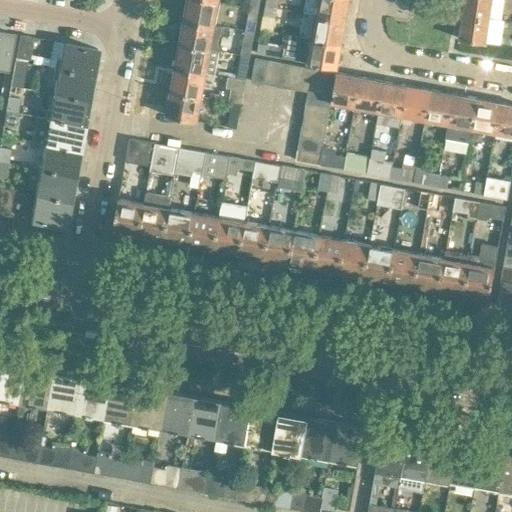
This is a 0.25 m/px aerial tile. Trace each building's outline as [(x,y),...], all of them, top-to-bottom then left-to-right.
[(219,3),(204,0),(187,0),(184,20),(214,26),(219,3)] [(250,0),(249,8),(258,10),(260,0),(250,0)] [(266,0),(265,7),(276,9),(277,0),(266,0)] [(309,0),(307,14),(346,21),(349,0),(309,0)] [(505,0),(464,0),(463,16),(502,22),(505,0)] [(274,20),(276,9),(265,7),(263,18),(274,20)] [(254,34),(258,10),(249,8),(244,32),(254,34)] [(307,14),(303,37),(342,44),(346,21),(307,14)] [(463,16),(459,38),(486,42),(488,28),(501,30),(502,22),(463,16)] [(223,28),(214,26),(184,20),(179,44),(210,49),(219,51),(223,28)] [(0,30),(0,68),(5,70),(12,33),(0,30)] [(20,34),(16,57),(30,59),(34,37),(20,34)] [(285,46),(283,57),(337,67),(342,44),(303,37),(287,35),(285,46)] [(58,57),(56,67),(93,73),(97,48),(63,42),(60,57),(58,57)] [(259,42),(257,53),(283,57),(285,46),(259,42)] [(242,43),(240,55),(250,57),(252,45),(242,43)] [(210,49),(179,44),(175,67),(206,73),(210,49)] [(240,55),(236,78),(246,80),(250,57),(240,55)] [(256,58),(252,81),(264,83),(268,60),(256,58)] [(28,62),(15,60),(13,74),(26,76),(28,62)] [(268,60),(264,83),(275,85),(279,62),(268,60)] [(279,62),(275,85),(287,87),(291,64),(279,62)] [(298,89),(302,66),(291,64),(287,87),(298,89)] [(53,92),(88,99),(92,73),(56,67),(55,66),(54,76),(56,77),(53,92)] [(302,66),(298,89),(309,91),(310,89),(333,94),(337,72),(302,66)] [(206,73),(175,67),(171,92),(201,98),(206,73)] [(333,94),(331,102),(356,107),(362,77),(337,72),(333,94)] [(228,77),(226,87),(230,88),(228,102),(233,103),(241,105),(246,80),(236,78),(228,77)] [(362,77),(356,107),(380,111),(386,81),(362,77)] [(381,111),(378,123),(401,128),(404,116),(409,85),(386,81),(381,111)] [(409,85),(404,116),(427,120),(433,90),(409,85)] [(309,91),(307,102),(330,106),(331,102),(333,94),(310,89),(309,91)] [(433,90),(427,120),(450,124),(456,94),(433,90)] [(49,106),(47,117),(83,123),(88,99),(53,92),(51,106),(49,106)] [(201,98),(171,92),(166,115),(197,121),(201,98)] [(474,128),(480,98),(456,94),(450,124),(447,141),(471,145),(474,129),(474,128)] [(9,95),(6,109),(19,112),(22,97),(9,95)] [(480,98),(474,128),(497,132),(503,102),(480,98)] [(307,102),(305,113),(328,117),(330,106),(307,102)] [(511,103),(503,102),(497,132),(511,135),(511,103)] [(233,103),(231,115),(239,117),(241,105),(233,103)] [(19,112),(6,109),(4,123),(17,126),(19,112)] [(305,113),(303,125),(326,129),(328,117),(305,113)] [(83,123),(47,117),(36,115),(31,140),(45,143),(79,149),(83,123)] [(326,129),(303,125),(301,136),(324,140),(326,129)] [(301,136),(299,148),(322,151),(324,140),(301,136)] [(127,149),(153,154),(155,142),(130,138),(127,149)] [(176,174),(181,147),(155,142),(153,154),(151,166),(150,169),(176,174)] [(39,157),(37,167),(74,174),(79,149),(45,143),(42,158),(39,157)] [(0,145),(0,160),(10,162),(13,148),(0,145)] [(203,170),(207,152),(181,147),(176,174),(194,178),(196,168),(203,170)] [(372,157),(369,173),(392,177),(394,167),(395,163),(395,161),(386,159),(388,150),(374,147),(372,157)] [(299,148),(297,160),(319,164),(322,151),(299,148)] [(125,161),(151,166),(153,154),(127,149),(125,161)] [(322,151),(319,164),(345,169),(347,156),(322,151)] [(231,156),(207,152),(203,170),(202,175),(226,180),(228,172),(231,156)] [(348,152),(347,156),(345,169),(369,173),(372,157),(348,152)] [(228,172),(237,173),(240,158),(231,156),(228,172)] [(0,160),(0,175),(7,176),(10,162),(0,160)] [(253,171),(252,177),(278,182),(281,165),(255,160),(253,171)] [(404,169),(394,167),(392,177),(416,181),(418,168),(419,166),(405,164),(404,169)] [(36,192),(70,198),(74,174),(37,167),(36,177),(39,177),(36,192)] [(293,167),(289,189),(302,191),(306,170),(295,168),(293,167)] [(416,181),(439,185),(441,175),(431,173),(431,171),(418,168),(416,181)] [(331,174),(321,172),(318,188),(328,190),(331,174)] [(331,174),(328,190),(337,191),(340,176),(331,174)] [(450,176),(441,175),(439,185),(448,187),(450,176)] [(508,198),(511,182),(489,178),(487,185),(486,194),(508,198)] [(378,199),(381,183),(371,182),(369,197),(378,199)] [(378,199),(377,206),(402,211),(406,188),(381,183),(378,199)] [(475,192),(486,194),(487,185),(477,183),(475,192)] [(3,188),(0,206),(0,213),(8,215),(12,195),(13,189),(3,188)] [(428,208),(431,193),(422,191),(419,206),(428,208)] [(65,226),(70,198),(36,192),(34,206),(31,206),(28,219),(36,220),(35,223),(38,224),(38,221),(65,226)] [(441,194),(431,193),(428,208),(438,210),(441,194)] [(145,203),(139,234),(164,239),(170,208),(171,200),(146,195),(145,203)] [(468,218),(477,220),(481,202),(456,197),(453,211),(468,214),(468,218)] [(139,234),(145,203),(127,200),(119,198),(113,230),(139,234)] [(506,206),(481,202),(477,220),(489,222),(490,218),(504,220),(506,206)] [(220,217),(214,248),(239,253),(245,221),(247,209),(222,205),(220,217)] [(189,243),(195,212),(170,208),(164,239),(189,243)] [(214,248),(220,217),(195,212),(189,243),(214,248)] [(264,257),(270,226),(245,221),(239,253),(264,257)] [(289,262),(295,231),(270,226),(264,257),(289,262)] [(314,266),(320,235),(295,231),(289,262),(290,262),(290,266),(291,268),(300,270),(302,268),(303,264),(314,266)] [(338,271),(344,240),(320,235),(314,266),(338,271)] [(364,275),(370,244),(344,240),(338,271),(364,275)] [(471,255),(464,294),(489,298),(499,246),(482,243),(480,257),(471,255)] [(389,280),(395,249),(370,244),(364,275),(389,280)] [(414,284),(420,254),(395,249),(389,280),(414,284)] [(464,294),(471,255),(446,250),(444,258),(439,289),(464,294)] [(439,289),(444,258),(420,254),(414,284),(439,289)] [(511,256),(505,255),(500,281),(511,283),(511,278),(511,256)] [(511,308),(511,304),(511,283),(500,281),(496,305),(511,308)] [(0,398),(21,402),(27,365),(0,359),(0,398)] [(48,407),(55,370),(27,365),(21,402),(48,407)] [(77,413),(84,375),(55,370),(48,407),(77,413)] [(105,418),(112,380),(84,375),(77,413),(105,418)] [(105,418),(127,422),(133,423),(140,385),(112,380),(105,418)] [(140,385),(133,423),(161,428),(168,391),(140,385)] [(168,391),(161,428),(189,433),(195,396),(168,391)] [(195,396),(189,433),(217,438),(224,401),(195,396)] [(224,401),(217,438),(245,443),(252,406),(224,401)] [(252,406),(245,443),(273,448),(280,411),(252,406)] [(280,411),(273,448),(301,453),(307,416),(280,411)] [(307,416),(301,453),(329,458),(336,421),(307,416)] [(336,421),(329,458),(358,464),(365,426),(336,421)] [(383,430),(376,469),(400,474),(407,434),(383,430)] [(0,455),(11,457),(15,437),(0,434),(0,455)] [(400,474),(398,486),(423,490),(425,479),(432,439),(407,434),(400,474)] [(32,440),(15,437),(11,457),(39,462),(42,447),(32,445),(32,440)] [(432,439),(425,479),(450,483),(457,443),(432,439)] [(457,443),(450,483),(474,487),(481,448),(457,443)] [(39,462),(67,467),(71,447),(54,444),(53,449),(42,447),(39,462)] [(67,467),(95,473),(98,457),(87,455),(88,450),(71,447),(67,467)] [(481,448),(474,487),(499,492),(506,452),(481,448)] [(98,457),(95,473),(124,478),(127,457),(99,452),(98,457)] [(511,453),(506,452),(499,492),(511,494),(511,453)] [(127,457),(124,478),(152,483),(155,467),(144,465),(145,460),(127,457)] [(152,483),(179,488),(183,467),(166,464),(165,469),(155,467),(152,483)] [(183,467),(179,488),(208,493),(210,477),(211,472),(183,467)] [(221,478),(210,477),(208,493),(236,498),(239,477),(222,474),(221,478)] [(236,498),(263,503),(266,486),(256,484),(256,480),(239,477),(236,498)] [(263,503),(291,508),(295,486),(279,484),(278,488),(266,486),(263,503)] [(291,508),(315,511),(320,511),(321,506),(323,496),(312,494),(313,489),(295,486),(291,508)] [(393,511),(394,506),(370,502),(367,511),(393,511)]
